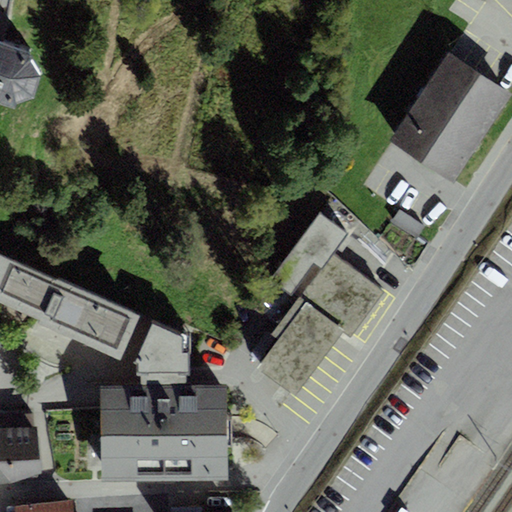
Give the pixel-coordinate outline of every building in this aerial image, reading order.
[(0,101),(14,106),(33,96),(42,76),(31,52),(0,41),(0,101)] [(448,53),(389,142),(454,184),(511,94),(507,91),(448,53)] [(319,212),(269,279),(343,333),(352,339),(386,293),(333,253),(348,234),(319,212)] [(56,281),(0,256),(0,303),(40,322),(39,324),(120,360),(140,317),(56,279),(56,281)] [(341,336),(343,333),(269,279),(250,306),(278,326),(272,335),(279,340),(257,369),(296,397),(341,336)] [(141,376),(141,387),(101,387),(101,481),(228,481),(227,386),(187,387),(186,375),(189,375),(189,353),(184,353),(183,338),(152,325),(134,364),(137,366),(137,375),(141,376)] [(0,484),(13,484),(42,474),(38,427),(0,427),(0,484)] [(72,511),(72,501),(16,507),(16,511),(72,511)]
